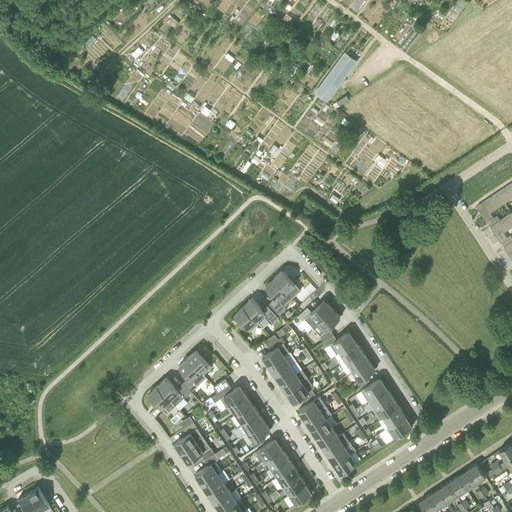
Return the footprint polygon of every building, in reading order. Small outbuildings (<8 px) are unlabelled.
[(346,53),(319,90),(331,100),(359,62),(346,53)] [(511,182),(500,190),(507,200),(511,196),(511,182)] [(491,225),(500,219),(497,215),(494,217),(490,211),(507,200),(500,190),(477,206),(487,221),(488,221),(491,225)] [(504,245),(511,240),(511,233),(507,237),(504,231),(511,225),(511,210),(500,219),(491,225),(490,226),(501,242),(502,241),(504,245)] [(511,240),(504,245),(503,246),(511,258),(511,240)] [(301,289),(283,269),(274,277),(292,297),(301,289)] [(265,285),(276,296),(269,302),(279,314),(286,307),(284,305),(292,297),(274,277),(265,285)] [(262,309),(252,297),(244,305),(260,321),(265,317),(271,323),(279,316),(268,304),(262,309)] [(311,311),(304,317),(305,318),(312,326),(332,308),(324,299),(311,311)] [(235,314),(250,330),(260,321),(244,305),(235,314)] [(307,307),(297,316),(302,321),(305,318),(304,317),(311,311),(307,307)] [(329,327),(340,317),(332,308),(312,326),(320,334),(319,335),(322,340),(333,333),(329,327)] [(286,333),(292,328),(288,323),(282,328),(286,333)] [(340,351),(356,341),(349,331),(337,339),(333,333),(322,340),(327,346),(330,344),(337,353),(340,351)] [(264,340),(268,345),(278,338),(275,333),(272,335),(264,340)] [(262,356),(263,356),(268,365),(284,354),(279,346),(278,345),(282,343),(286,340),(282,335),(278,338),(268,345),(271,350),(262,356)] [(340,351),(346,360),(362,350),(356,341),(340,351)] [(212,366),(196,349),(188,357),(203,373),(212,366)] [(362,350),(346,360),(353,370),(368,359),(362,350)] [(275,374),(290,363),(284,354),(268,365),(275,374)] [(179,365),(189,376),(183,382),(191,391),(198,385),(198,384),(206,376),(203,373),(188,357),(179,365)] [(368,359),(353,370),(359,379),(356,382),(359,387),(369,380),(366,375),(375,369),(368,359)] [(291,364),(275,374),(281,383),(297,373),(291,364)] [(297,373),(281,383),(287,392),(303,382),(297,373)] [(176,388),(166,377),(157,385),(175,405),(184,397),(184,398),(191,391),(183,382),(176,388)] [(214,387),(217,392),(230,384),(225,377),(214,385),(215,386),(214,387)] [(380,377),(361,390),(368,400),(387,387),(380,377)] [(303,382),(287,392),(293,401),(301,395),(305,401),(315,394),(312,388),(309,391),(303,382)] [(230,404),(246,394),(240,384),(233,389),(230,384),(217,392),(212,396),(215,401),(220,398),(226,406),(230,404)] [(149,393),(167,413),(175,405),(157,385),(149,393)] [(374,409),(393,397),(387,387),(368,400),(374,409)] [(236,413),(252,403),(246,394),(230,404),(236,413)] [(384,417),(399,406),(393,397),(374,409),(380,419),(384,417)] [(314,399),(299,410),(305,419),(320,408),(314,399)] [(242,422),(258,412),(252,403),(236,413),(242,422)] [(399,406),(384,417),(390,426),(406,415),(399,406)] [(311,428),(326,417),(320,408),(305,419),(311,428)] [(248,431),(264,421),(258,412),(242,422),(248,431)] [(179,422),(183,428),(194,421),(190,415),(186,417),(179,422)] [(396,436),(407,429),(407,430),(407,429),(413,425),(406,415),(390,426),(386,428),(393,438),(396,436)] [(326,417),(311,428),(317,437),(332,426),(326,417)] [(187,434),(175,442),(181,452),(204,437),(197,427),(198,427),(194,421),(183,428),(187,434)] [(264,421),(248,431),(254,440),(251,442),(254,447),(264,441),(261,436),(270,430),(264,421)] [(332,426),(317,437),(323,446),(338,435),(332,426)] [(329,455),(344,444),(338,435),(323,446),(329,455)] [(210,446),(204,437),(181,452),(188,462),(201,453),(204,459),(215,452),(211,446),(210,446)] [(275,438),(255,451),(262,460),(266,457),(282,447),(275,438)] [(500,465),(506,460),(511,456),(511,444),(511,442),(500,450),(504,456),(497,460),(500,465)] [(344,444),(329,455),(334,463),(335,464),(350,453),(344,444)] [(272,467),(288,456),(282,447),(266,457),(272,467)] [(204,459),(208,465),(196,473),(202,483),(218,473),(221,470),(215,461),(219,458),(215,452),(204,459)] [(347,469),(357,462),(357,461),(356,462),(350,453),(335,464),(334,463),(334,464),(340,474),(346,470),(347,470),(347,469)] [(278,476),(294,465),(288,456),(272,467),(278,476)] [(511,456),(506,460),(500,465),(503,470),(510,465),(511,468),(511,456)] [(500,465),(497,460),(491,465),(493,469),(500,465)] [(468,469),(477,483),(481,480),(486,476),(477,462),(468,469)] [(294,465),(278,476),(284,485),(300,474),(294,465)] [(500,465),(493,469),(496,472),(497,474),(503,470),(500,465)] [(467,489),(477,483),(468,469),(458,475),(467,489)] [(209,493),(224,482),(218,473),(202,483),(209,493)] [(284,485),(290,494),(306,483),(300,474),(284,485)] [(458,495),(467,489),(458,475),(448,482),(458,495)] [(502,493),(507,490),(511,486),(511,479),(503,485),(504,485),(499,488),(502,493)] [(224,482),(209,493),(215,502),(231,491),(224,482)] [(296,503),(306,496),(307,497),(307,496),(313,492),(306,482),(306,483),(290,494),(296,502),(295,503),(296,503)] [(448,502),(458,495),(448,482),(439,488),(448,502)] [(38,486),(28,492),(39,511),(50,511),(53,511),(38,486)] [(480,489),(485,495),(489,492),(485,486),(480,489)] [(438,508),(448,502),(439,488),(429,494),(438,508)] [(485,495),(480,489),(476,491),(481,498),(485,495)] [(231,491),(215,502),(221,511),(237,500),(231,491)] [(39,511),(28,492),(18,499),(26,511),(39,511)] [(427,511),(432,511),(438,508),(429,494),(420,501),(427,511)] [(221,511),(240,511),(243,510),(243,511),(247,508),(240,498),(237,500),(221,511)] [(466,508),(470,505),(466,498),(462,501),(466,508)] [(465,511),(468,511),(466,508),(462,501),(457,504),(462,511),(465,511)]
